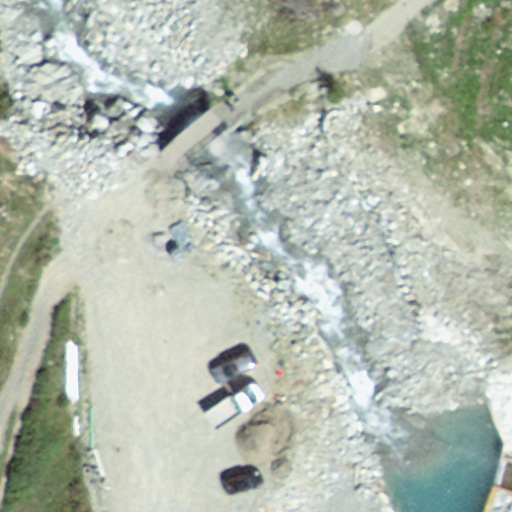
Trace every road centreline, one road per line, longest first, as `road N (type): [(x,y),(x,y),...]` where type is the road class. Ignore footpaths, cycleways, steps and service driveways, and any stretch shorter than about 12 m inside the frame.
road 1 (unclassified): [(133,511),(122,448),(139,188)]
road 2 (track): [(224,117),(361,44),(418,0)]
